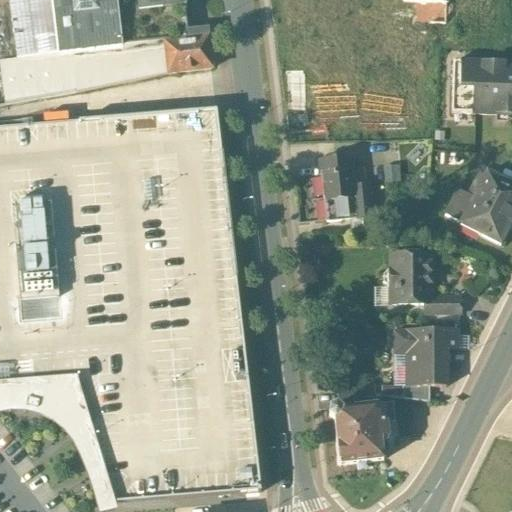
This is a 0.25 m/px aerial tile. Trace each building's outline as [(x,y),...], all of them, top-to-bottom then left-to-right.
[(0,0),(0,68),(3,105),(168,74),(210,70),(207,29),(186,30),(183,0),(0,0)] [(292,0),(297,42),(348,36),(343,0),(292,0)] [(452,0),(451,39),(504,41),(505,0),(452,0)] [(511,61),(452,61),(451,114),(511,114),(511,61)] [(420,65),(303,68),(305,128),(422,125),(420,65)] [(0,128),(0,386),(71,381),(109,505),(114,504),(259,492),(214,111),(0,128)] [(351,157),(319,159),(324,222),(372,219),(369,185),(353,186),(351,157)] [(456,190),(443,216),(499,244),(508,225),(511,227),(511,187),(479,171),(467,195),(456,190)] [(431,255),(391,256),(391,270),(383,273),(381,279),(383,285),(389,288),(395,287),(395,305),(424,305),(432,305),(432,297),(431,255)] [(432,305),(424,305),(424,315),(461,314),(460,297),(432,297),(432,305)] [(456,331),(394,331),(394,354),(407,354),(407,387),(407,388),(429,388),(445,388),(445,387),(444,387),(444,350),(456,350),(456,332),(456,331)] [(116,511),(114,504),(109,505),(71,381),(0,386),(0,416),(5,415),(24,414),(47,423),(70,442),(85,477),(95,508),(96,511),(116,511)] [(429,388),(407,388),(407,387),(402,387),(401,400),(429,403),(429,388)] [(364,396),(337,393),(336,407),(342,411),(364,408),(364,396)] [(404,404),(392,405),(393,424),(386,425),(388,439),(408,436),(404,404)] [(364,408),(342,411),(336,407),(330,409),(329,416),(334,420),(336,444),(338,466),(382,461),(380,440),(388,440),(388,439),(386,425),(393,424),(392,405),(364,408)]
